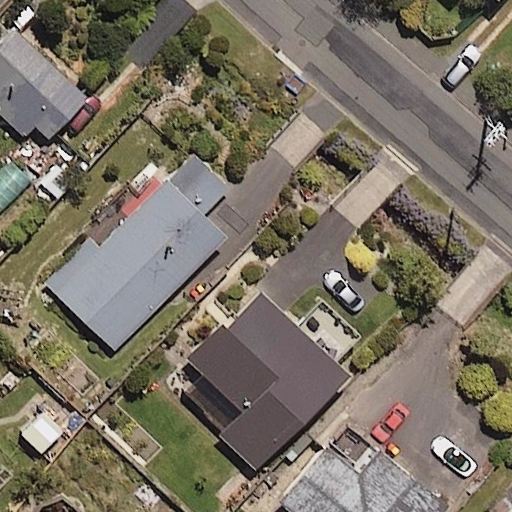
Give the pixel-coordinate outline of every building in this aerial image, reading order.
[(0,134),(11,123),(20,132),(30,122),(40,131),(83,86),(7,14),(0,21),(0,134)] [(225,182),(190,148),(167,172),(159,165),(45,281),(108,343),(222,226),(202,206),(225,182)] [(54,155),(30,178),(53,201),(77,178),(54,155)] [(294,323),(245,277),(179,349),(237,402),(213,428),(249,461),(339,361),(329,352),(350,329),(316,299),(294,323)] [(36,401),(11,428),(36,452),(61,424),(36,401)] [(425,511),(438,496),(334,416),(272,497),(292,511),(425,511)] [(75,511),(50,491),(32,511),(75,511)]
